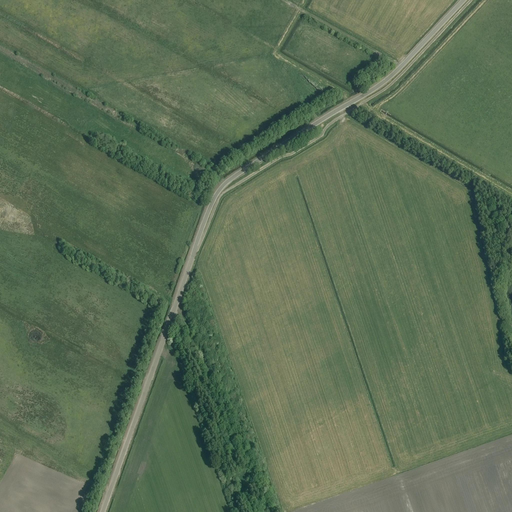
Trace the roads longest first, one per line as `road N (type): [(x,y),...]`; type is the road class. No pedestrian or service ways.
road 1 (unclassified): [(102,511),(218,190),(389,77),(463,0)]
road 2 (track): [(172,312),(272,511)]
road 3 (track): [(401,66),(284,0)]
